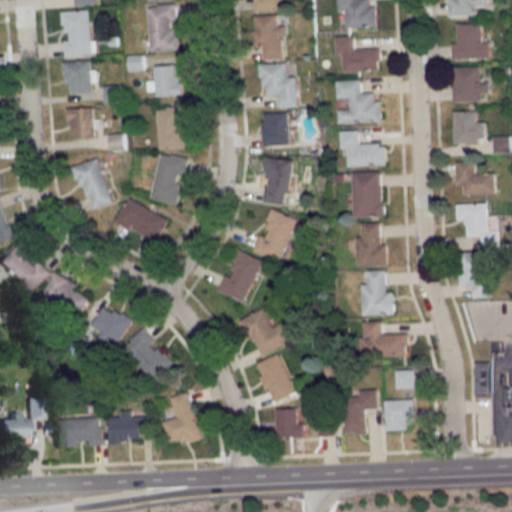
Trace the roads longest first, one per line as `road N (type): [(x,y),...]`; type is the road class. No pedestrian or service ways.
road 1 (residential): [(456,474),(450,367),(430,299),(418,197),(410,0)]
road 2 (residential): [(157,294),(58,238),(37,204),(18,0)]
road 3 (residential): [(157,294),(203,232),(220,178),(214,0)]
road 4 (motorway): [(342,480),(193,490),(48,511)]
road 5 (secondary): [(241,482),(0,491)]
road 6 (residential): [(241,482),(217,370),(157,294)]
